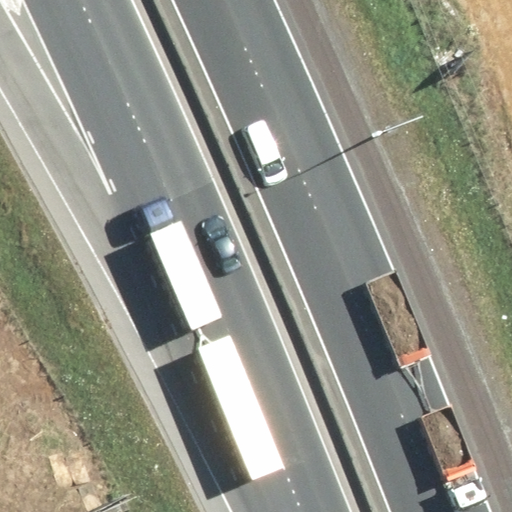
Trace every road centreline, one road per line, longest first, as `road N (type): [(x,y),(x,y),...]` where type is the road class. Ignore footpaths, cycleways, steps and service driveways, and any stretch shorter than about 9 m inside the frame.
road 1 (motorway): [(202,0),(421,511)]
road 2 (motorway): [(254,455),(67,0)]
road 3 (motorway): [(254,455),(0,68)]
